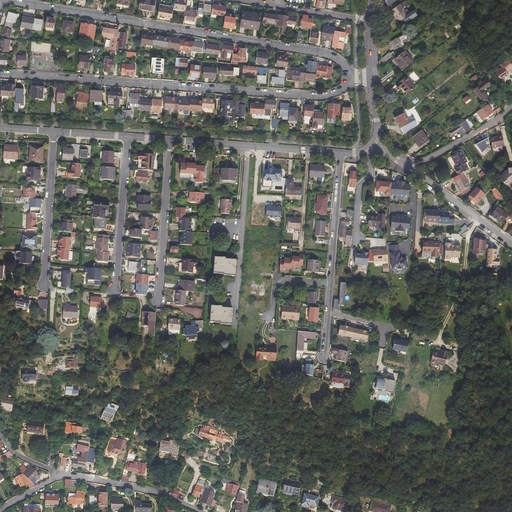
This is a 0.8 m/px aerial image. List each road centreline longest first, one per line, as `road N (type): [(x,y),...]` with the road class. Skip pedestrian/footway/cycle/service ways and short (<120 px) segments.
road 1 (residential): [(1,0),(327,53),(349,76)]
road 2 (residential): [(349,76),(336,92),(312,98),(0,75)]
road 3 (residential): [(171,139),(340,152)]
road 4 (residential): [(159,301),(171,139)]
road 5 (residential): [(42,285),(53,131)]
road 6 (residential): [(115,289),(127,136)]
road 7 (residential): [(53,474),(144,489),(198,511)]
road 8 (residential): [(340,152),(327,285)]
road 9 (residential): [(405,163),(511,244)]
road 10 (residential): [(405,163),(511,105)]
